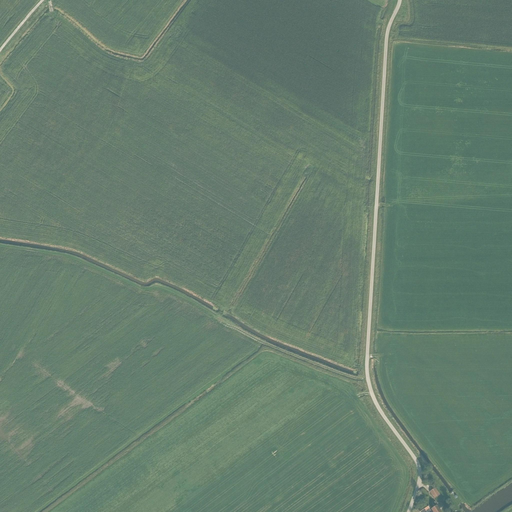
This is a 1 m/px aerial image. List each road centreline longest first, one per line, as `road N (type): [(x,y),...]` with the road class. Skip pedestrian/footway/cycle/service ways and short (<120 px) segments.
road 1 (unclassified): [(407,511),(416,463),(379,409),(366,373),(386,49),(400,0)]
road 2 (track): [(367,381),(219,320)]
